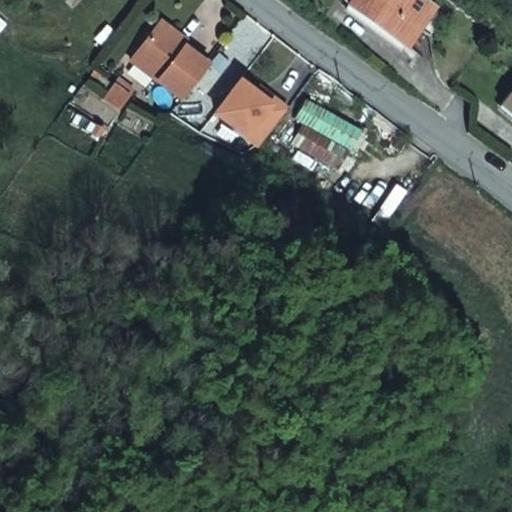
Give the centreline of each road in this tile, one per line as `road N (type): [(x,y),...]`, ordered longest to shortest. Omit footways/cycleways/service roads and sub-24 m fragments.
road 1 (residential): [(256,0),(511,191)]
road 2 (track): [(308,511),(299,494),(237,451),(117,420)]
